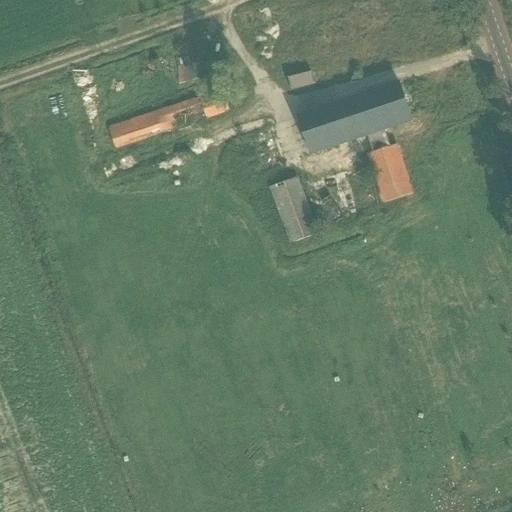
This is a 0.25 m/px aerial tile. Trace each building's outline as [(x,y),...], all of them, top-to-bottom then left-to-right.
[(210,79),(209,54),(176,56),(177,81),(210,79)] [(312,73),(288,79),(291,90),(315,84),(312,73)] [(401,86),(382,92),(298,118),(309,154),(366,136),(372,153),(367,154),(383,204),(394,201),(413,195),(397,146),(391,148),(384,128),(412,119),(401,86)] [(116,149),(229,113),(222,90),(108,126),(116,149)] [(298,178),(270,188),(291,245),(319,234),(298,178)]
